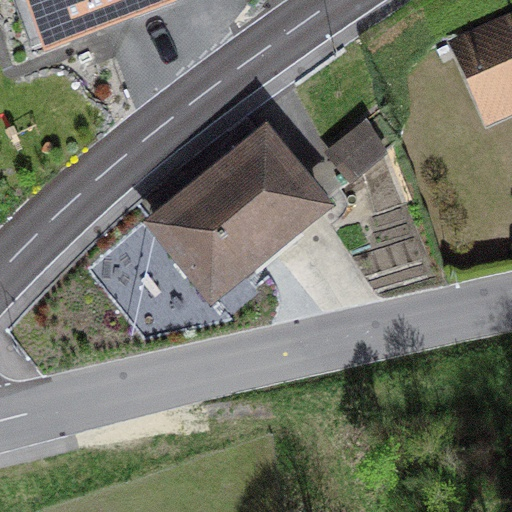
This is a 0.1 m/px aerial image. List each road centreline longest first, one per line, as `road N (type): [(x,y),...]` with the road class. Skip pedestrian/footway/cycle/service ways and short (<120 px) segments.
road 1 (tertiary): [(0,421),(511,301)]
road 2 (tertiary): [(0,276),(197,99),(342,0)]
